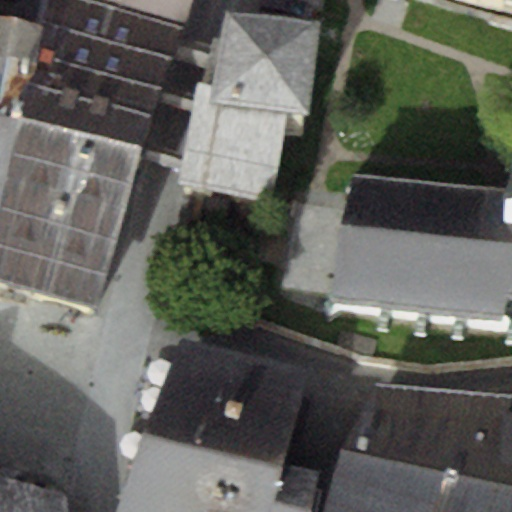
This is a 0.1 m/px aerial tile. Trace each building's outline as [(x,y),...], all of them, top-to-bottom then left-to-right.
[(65,27),(185,57),(201,0),(0,0),(0,8),(23,15),(65,27)] [(511,0),(440,0),(511,21),(511,0)] [(0,256),(65,27),(23,15),(14,62),(0,58),(0,256)] [(185,57),(65,27),(0,256),(0,313),(101,343),(185,57)] [(308,170),(322,81),(227,65),(216,134),(195,131),(181,215),(277,231),(288,167),(308,170)] [(511,214),(350,195),(329,319),(500,343),(503,330),(511,332),(511,214)] [(182,338),(143,432),(284,461),(311,368),(182,338)] [(511,511),(511,393),(377,382),(327,511),(511,511)] [(310,511),(320,471),(284,461),(143,432),(117,511),(310,511)] [(66,511),(66,493),(0,473),(0,511),(66,511)]
